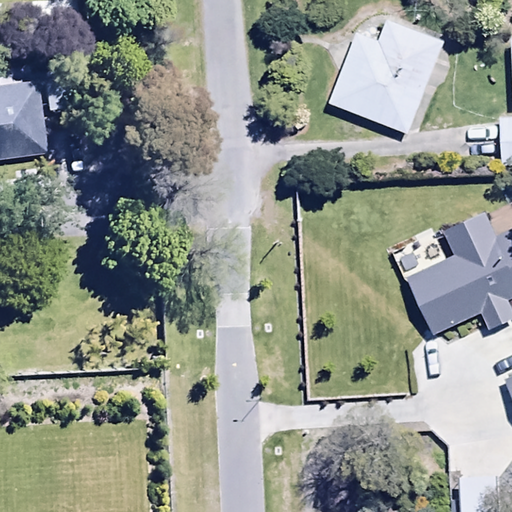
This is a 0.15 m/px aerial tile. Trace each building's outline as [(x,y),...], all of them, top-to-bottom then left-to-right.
[(329,105),(409,135),(445,40),(386,18),(378,39),(357,31),(329,105)] [(66,82),(43,85),(46,112),(68,109),(66,82)] [(0,159),(44,154),(35,83),(0,87),(0,159)] [(511,161),(511,118),(501,119),(501,161),(511,161)] [(406,277),(431,335),(481,313),(488,330),(511,319),(511,307),(509,300),(511,298),(511,374),(504,378),(511,397),(511,231),(496,238),(485,213),(442,231),(453,257),(406,277)]
